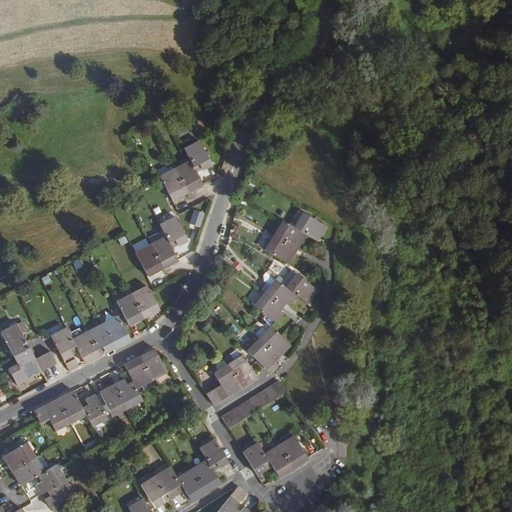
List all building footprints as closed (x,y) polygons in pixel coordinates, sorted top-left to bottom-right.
[(199,165),(202,170),(212,165),(199,141),(184,149),(190,161),(175,170),(160,177),(172,200),(202,185),(196,173),(193,168),(199,165)] [(160,177),(175,170),(172,164),(157,172),(160,177)] [(196,173),(202,170),(199,165),(193,168),(196,173)] [(315,235),(319,238),(326,227),(304,213),(295,228),(283,221),(266,251),(288,264),(295,253),(289,249),(291,246),(293,243),(298,246),(305,235),(312,238),(315,235)] [(174,241),(177,246),(187,240),(174,217),(159,225),(162,231),(165,236),(151,244),(135,252),(148,277),(178,261),(171,249),(169,244),(174,241)] [(165,236),(162,231),(148,238),(151,244),(165,236)] [(125,235),(117,239),(121,246),(129,242),(125,235)] [(286,288),(294,278),(287,273),(284,276),(280,274),(275,279),(286,288)] [(306,298),(310,301),(318,291),(297,274),(294,278),(286,288),(275,279),(254,307),(275,323),(284,313),(281,310),(279,309),(281,306),(284,303),(285,304),(288,306),(297,296),(303,301),(306,298)] [(147,286),(116,302),(129,325),(159,310),(147,286)] [(78,350),(79,352),(85,364),(100,356),(97,350),(102,348),(105,353),(130,340),(118,317),(73,341),(66,329),(51,336),(70,371),(79,366),(73,355),(72,353),(78,350)] [(56,364),(50,352),(35,360),(19,331),(25,328),(22,322),(1,333),(26,380),(56,364)] [(260,339),(271,327),(267,322),(255,334),(260,339)] [(277,349),(282,354),(290,345),(271,327),(260,339),(247,351),(266,369),(276,360),(271,356),(274,353),(277,349)] [(125,379),(99,392),(112,416),(142,400),(136,388),(167,372),(155,349),(124,365),(133,382),(128,384),(125,379)] [(221,384),(212,390),(206,393),(213,405),(239,390),(236,384),(240,382),(242,387),(257,379),(243,355),(223,368),(214,373),(218,380),(221,384)] [(210,368),(214,373),(223,368),(220,362),(210,368)] [(209,385),(212,390),(221,384),(218,380),(209,385)] [(279,381),(220,416),(228,428),(286,393),(279,381)] [(50,419),(51,421),(56,431),(86,415),(92,426),(107,418),(95,394),(86,399),(89,405),(83,408),(73,391),(35,412),(41,424),(50,419)] [(258,443),(243,452),(257,475),(272,466),(279,477),(308,459),(300,447),(304,445),(297,434),(265,454),(258,443)] [(151,502),(147,504),(151,510),(164,502),(161,497),(167,494),(169,499),(179,493),(176,488),(181,485),(184,490),(186,492),(190,499),(191,501),(220,483),(213,472),(210,467),(216,464),(219,468),(228,462),(214,440),(199,449),(206,460),(177,478),(170,467),(141,485),(151,502)] [(51,509),(63,501),(74,495),(55,465),(44,472),(26,443),(3,456),(21,486),(33,479),(36,477),(39,482),(36,484),(42,494),(45,492),(49,497),(45,499),(51,509)] [(213,472),(219,468),(216,464),(210,467),(213,472)] [(179,493),(184,490),(181,485),(176,488),(179,493)] [(236,506),(238,504),(246,494),(238,487),(216,511),(269,511),(265,508),(261,511),(247,511),(243,508),(241,510),(236,506)] [(161,497),(164,502),(169,499),(167,494),(161,497)] [(151,511),(151,510),(147,504),(143,499),(129,508),(131,511),(151,511)] [(57,511),(66,506),(63,501),(51,509),(53,511),(57,511)]
